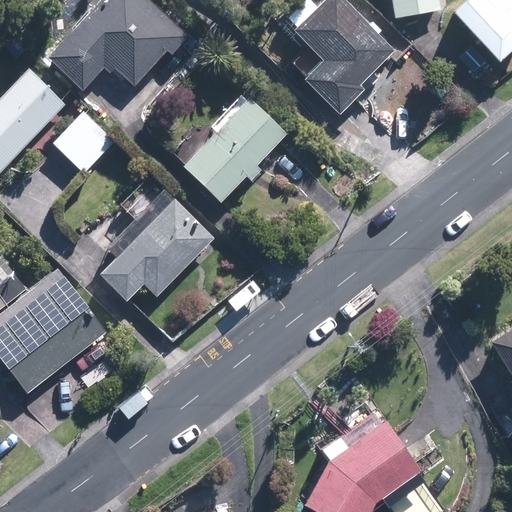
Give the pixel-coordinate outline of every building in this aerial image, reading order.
[(185,32),(150,0),(94,0),(43,54),(81,90),(107,62),(133,87),(185,32)] [(395,49),(345,0),(324,0),(318,6),(311,0),(304,0),(286,18),(309,41),(288,62),(341,116),(365,92),(359,85),(395,49)] [(442,12),(440,0),(392,0),(395,19),(442,12)] [(511,0),(468,0),(453,14),(500,63),(509,54),(511,57),(511,0)] [(27,67),(0,96),(0,171),(65,103),(27,67)] [(287,135),(249,97),(244,92),(211,126),(216,131),(182,165),(221,202),(247,176),(253,181),(263,171),(257,165),(287,135)] [(117,142),(83,107),(50,140),(84,175),(117,142)] [(120,205),(143,228),(99,272),(128,300),(144,283),(158,297),(217,237),(175,195),(173,197),(150,174),(120,205)] [(0,307),(25,287),(0,256),(0,307)] [(110,328),(58,266),(0,313),(0,353),(32,392),(110,328)] [(511,325),(488,340),(511,380),(511,325)] [(328,459),(324,462),(301,499),(327,511),(360,511),(364,505),(420,461),(383,415),(346,444),(337,434),(319,449),(328,459)] [(417,483),(386,504),(392,511),(434,511),(436,511),(417,483)]
